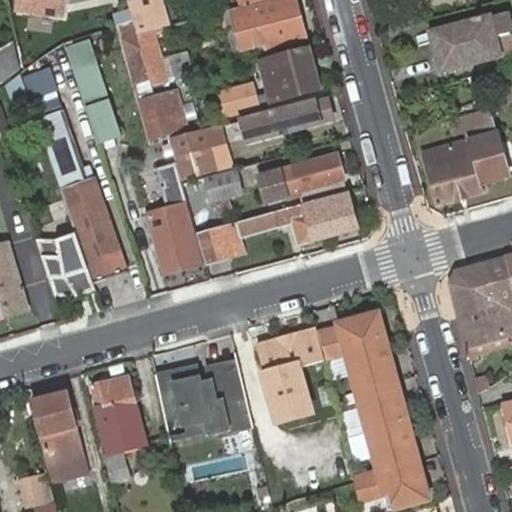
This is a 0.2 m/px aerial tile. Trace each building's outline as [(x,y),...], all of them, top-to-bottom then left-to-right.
[(16,0),(15,15),(67,20),(69,0),(16,0)] [(168,28),(159,0),(139,0),(130,5),(136,24),(139,36),(155,31),(168,28)] [(290,0),(254,10),(253,5),(244,8),(231,12),(241,50),(257,46),(259,52),(306,38),(294,0),(290,0)] [(242,0),(244,8),(253,5),(269,0),(242,0)] [(501,58),(491,19),(432,35),(442,74),(501,58)] [(170,84),(155,31),(139,36),(154,88),(170,84)] [(261,65),(272,103),(320,91),(310,52),(261,65)] [(0,60),(0,85),(20,72),(16,53),(0,60)] [(68,62),(88,118),(104,112),(85,56),(68,62)] [(37,117),(60,110),(48,73),(25,80),(37,117)] [(511,76),(496,81),(500,101),(511,97),(511,76)] [(142,104),(152,140),(184,131),(175,96),(142,104)] [(329,100),(243,122),(250,145),(334,122),(329,100)] [(510,177),(506,160),(500,162),(498,152),(503,151),(492,110),(463,118),(470,143),(425,155),(438,207),(487,194),(485,185),(483,178),(491,176),(492,182),(510,177)] [(170,143),(175,160),(210,150),(225,146),(220,128),(170,143)] [(175,160),(182,181),(215,171),(210,150),(175,160)] [(104,156),(113,182),(125,178),(116,152),(104,156)] [(340,158),(263,179),(273,214),(345,194),(341,182),(346,181),(340,158)] [(183,187),(188,204),(190,211),(242,197),(235,172),(183,187)] [(485,185),(492,182),(491,176),(483,178),(485,185)] [(76,236),(94,286),(128,272),(96,183),(62,195),(76,236)] [(197,237),(206,266),(248,255),(244,239),(294,225),(299,244),(356,229),(347,195),(197,237)] [(187,205),(179,206),(147,215),(163,274),(200,265),(191,230),(193,229),(187,205)] [(60,242),(37,242),(56,299),(79,298),(96,292),(94,286),(76,236),(60,242)] [(8,245),(0,247),(0,320),(28,312),(8,245)] [(511,303),(511,278),(507,259),(455,274),(450,287),(468,351),(509,339),(504,325),(510,322),(506,306),(511,303)] [(431,500),(379,314),(339,325),(340,329),(347,353),(380,472),(387,495),(391,511),(431,500)] [(347,353),(340,329),(318,335),(325,360),(347,353)] [(318,335),(318,332),(258,348),(267,377),(280,421),(311,412),(298,369),(325,360),(318,335)] [(240,368),(209,375),(211,383),(201,385),(197,367),(157,376),(166,421),(183,417),(185,425),(207,420),(210,433),(253,424),(240,368)] [(130,380),(111,385),(112,390),(131,385),(130,380)] [(112,390),(111,385),(94,389),(108,442),(143,433),(131,385),(112,390)] [(35,404),(51,466),(85,458),(69,396),(35,404)] [(170,437),(171,442),(210,433),(207,420),(185,425),(187,433),(170,437)] [(387,495),(380,472),(354,479),(360,502),(387,495)] [(49,475),(23,482),(29,508),(55,502),(49,475)]
